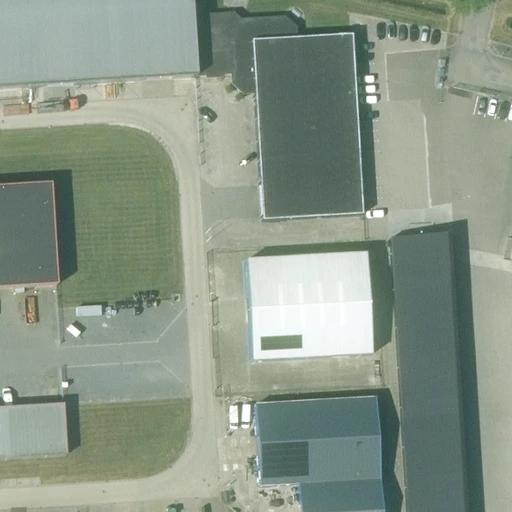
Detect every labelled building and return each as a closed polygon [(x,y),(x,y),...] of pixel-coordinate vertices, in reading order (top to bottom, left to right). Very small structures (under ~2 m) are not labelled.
[(0,0),(0,92),(21,91),(119,84),(195,80),(191,17),(190,7),(182,0),(0,0)] [(241,23),(233,15),(228,15),(191,17),(195,80),(204,78),(206,81),(222,80),(223,77),(232,77),(232,86),(243,95),(253,94),(261,223),(361,217),(351,37),(294,41),(294,30),(283,21),(241,23)] [(0,291),(56,288),(49,187),(0,189),(0,291)] [(450,236),(390,239),(392,279),(452,276),(450,236)] [(243,264),(249,364),(370,358),(364,257),(243,264)] [(466,511),(452,276),(392,279),(406,511),(466,511)] [(254,408),(259,489),(379,481),(374,401),(254,408)] [(62,409),(0,412),(0,460),(65,457),(62,409)]
